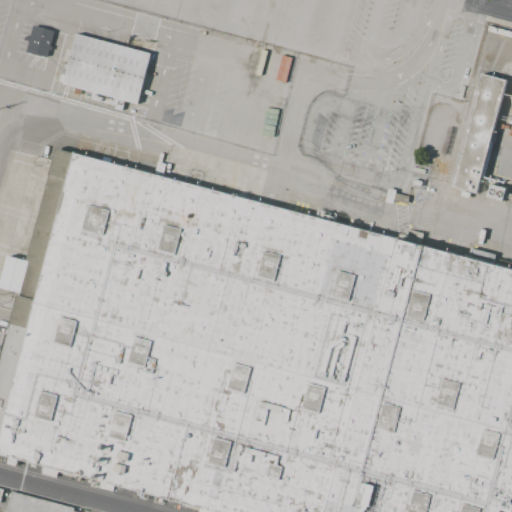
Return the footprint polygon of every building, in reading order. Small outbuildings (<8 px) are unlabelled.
[(32,26),(53,31),(46,58),(25,53),(32,26)] [(77,34),(148,53),(135,102),(64,84),(77,34)] [(253,48),(260,50),(252,74),(246,72),(253,48)] [(263,50),(292,58),(286,82),(256,74),(263,50)] [(481,77),(507,84),(479,195),(453,189),(481,77)] [(511,511),(212,511),(0,455),(0,431),(74,153),(511,269),(511,511)] [(29,261),(20,293),(0,287),(0,279),(7,255),(29,261)] [(5,511),(71,511),(72,511),(73,507),(31,498),(28,511),(17,511),(20,503),(14,502),(17,493),(10,492),(5,511)]
